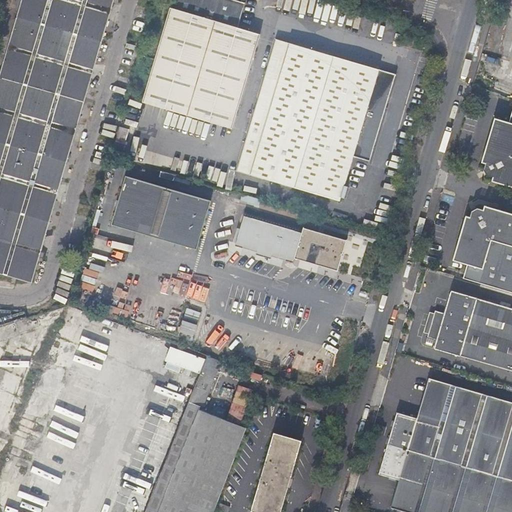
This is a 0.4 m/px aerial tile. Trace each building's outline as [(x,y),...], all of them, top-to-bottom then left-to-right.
[(113,0),(22,0),(0,77),(0,273),(31,282),(113,0)] [(235,32),(236,27),(244,3),(235,0),(172,0),(142,103),(213,123),(215,115),(231,120),(229,128),(232,129),(259,34),(257,33),(255,39),(235,32)] [(257,33),(236,27),(235,32),(255,39),(257,33)] [(394,32),(392,43),(404,46),(407,35),(394,32)] [(274,39),(236,171),(250,175),(288,43),(274,39)] [(288,43),(250,175),(295,188),(333,56),(288,43)] [(333,56),(295,188),(339,201),(341,196),(346,197),(349,186),(344,184),(353,156),(369,160),(394,74),(333,56)] [(511,105),(508,121),(494,117),(481,162),(486,163),(484,170),(485,175),(491,176),(490,181),(511,187),(511,105)] [(215,115),(213,123),(229,128),(231,120),(215,115)] [(195,250),(210,201),(125,176),(111,225),(195,250)] [(260,200),(241,194),(240,200),(258,206),(260,200)] [(468,263),(463,278),(511,292),(511,214),(483,206),(481,210),(474,208),(472,210),(470,215),(465,214),(453,258),(468,263)] [(345,240),(345,241),(303,228),(303,227),(302,227),(301,233),(243,215),(234,245),(293,262),(294,258),(336,270),(336,271),(337,271),(346,240),(345,240)] [(172,292),(176,278),(162,273),(157,287),(172,292)] [(135,293),(122,287),(116,301),(129,306),(135,293)] [(433,319),(426,340),(426,342),(436,345),(435,349),(511,371),(511,309),(452,292),(448,307),(450,308),(446,320),(434,317),(433,319)] [(181,319),(179,318),(175,331),(192,337),(200,313),(185,308),(181,319)] [(421,339),(426,340),(433,319),(427,318),(421,339)] [(207,354),(186,347),(179,366),(185,368),(182,374),(177,372),(164,405),(168,407),(126,511),(145,511),(181,420),(187,406),(188,402),(207,354)] [(221,360),(207,354),(188,402),(201,407),(203,408),(221,360)] [(246,371),(245,377),(257,381),(259,375),(246,371)] [(397,413),(387,444),(511,480),(511,403),(430,379),(417,419),(397,413)] [(201,407),(188,402),(187,406),(199,411),(201,407)] [(187,406),(181,420),(240,443),(246,429),(199,411),(187,406)] [(181,420),(145,511),(212,511),(240,443),(181,420)] [(278,511),(300,441),(277,434),(274,433),(250,511),(252,511),(278,511)] [(511,511),(511,480),(387,444),(378,475),(399,481),(391,507),(407,511),(511,511)]
